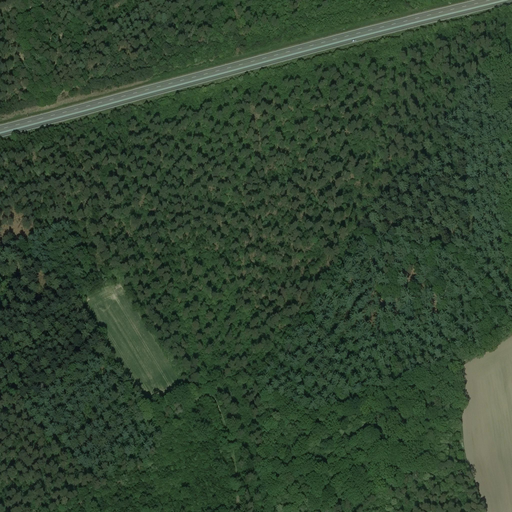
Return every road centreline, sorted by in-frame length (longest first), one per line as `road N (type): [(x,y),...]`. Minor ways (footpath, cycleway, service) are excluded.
road 1 (trunk): [(0,135),(511,2)]
road 2 (trunk): [(494,0),(0,129)]
road 3 (track): [(511,75),(497,59),(476,82),(104,186)]
road 4 (track): [(80,143),(213,382),(232,445),(238,511)]
road 5 (track): [(213,382),(316,414),(390,388),(408,399),(457,381),(454,460)]
road 6 (track): [(454,460),(316,414)]
